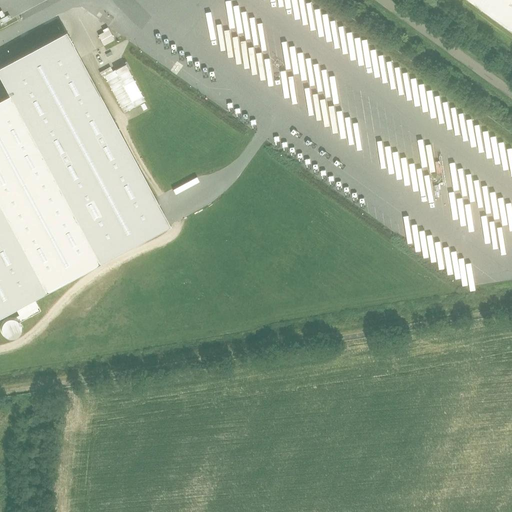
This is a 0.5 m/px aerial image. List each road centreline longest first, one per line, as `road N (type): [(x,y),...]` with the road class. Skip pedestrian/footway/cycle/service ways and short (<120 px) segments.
road 1 (track): [(0,392),(511,308)]
road 2 (unclassified): [(383,0),(511,92)]
